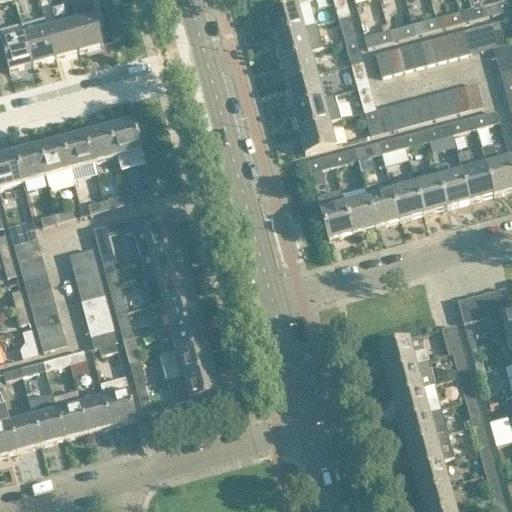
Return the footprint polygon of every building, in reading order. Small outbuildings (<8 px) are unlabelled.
[(0,0),(0,8),(14,4),(13,0),(0,0)] [(288,11),(284,0),(272,0),(276,14),(288,11)] [(299,8),(296,0),(284,0),(288,11),(296,8),(299,8)] [(350,20),(344,0),(332,0),(339,23),(350,20)] [(510,15),(506,4),(483,11),(485,22),(510,15)] [(296,8),(288,11),(276,14),(266,17),(273,41),(303,32),(296,8)] [(485,22),(483,11),(460,17),(463,28),(485,22)] [(463,28),(460,17),(436,23),(439,34),(463,28)] [(103,50),(95,19),(71,26),(79,57),(103,50)] [(357,43),(350,20),(339,23),(345,46),(357,43)] [(56,63),(47,32),(45,22),(21,28),(24,39),(32,69),(56,63)] [(439,34),(436,23),(412,30),(415,41),(439,34)] [(79,57),(71,26),(47,32),(56,63),(79,57)] [(506,51),(499,26),(487,29),(493,53),(494,55),(506,51)] [(316,29),(303,32),(273,41),(279,64),(309,56),(322,53),(316,29)] [(493,53),(487,29),(476,32),(482,56),(493,53)] [(392,47),(415,41),(412,30),(389,36),(392,47)] [(482,56),(476,32),(465,35),(471,59),(482,56)] [(471,59),(465,35),(454,38),(460,62),(471,59)] [(367,54),(392,47),(389,36),(365,42),(367,54)] [(460,62),(454,38),(443,41),(449,65),(460,62)] [(32,69),(24,39),(0,45),(9,76),(32,69)] [(449,65),(443,41),(432,44),(438,67),(449,65)] [(363,67),(357,43),(345,46),(351,71),(363,67)] [(438,67),(432,44),(420,47),(427,70),(438,67)] [(427,70),(420,47),(409,50),(416,73),(427,70)] [(416,73),(409,50),(398,53),(404,76),(416,73)] [(511,75),(511,73),(506,51),(494,55),(500,78),(511,75)] [(404,76),(398,53),(387,56),(393,79),(404,76)] [(316,80),(309,56),(279,64),(285,88),(316,80)] [(393,79),(387,56),(376,59),(381,82),(393,79)] [(370,91),(363,67),(351,71),(358,94),(370,91)] [(511,99),(511,75),(500,78),(507,101),(511,99)] [(322,103),(316,81),(316,80),(285,88),(292,111),(322,103)] [(477,89),(465,92),(471,114),(482,111),(477,89)] [(376,114),(370,91),(358,94),(364,117),(376,114)] [(471,114),(465,92),(454,95),(460,117),(471,114)] [(460,117),(454,95),(443,98),(449,120),(460,117)] [(449,120),(443,98),(432,101),(438,123),(449,120)] [(334,100),(322,103),(292,111),(298,135),(329,127),(340,123),(334,100)] [(438,123),(432,101),(421,104),(427,126),(438,123)] [(427,126),(421,104),(410,107),(416,129),(427,126)] [(416,129),(410,107),(399,110),(405,132),(416,129)] [(405,132),(399,110),(388,113),(393,135),(405,132)] [(393,135),(388,113),(377,116),(382,138),(393,135)] [(382,138),(377,116),(376,116),(376,114),(364,117),(370,141),(382,138)] [(497,116),(473,123),(476,135),(500,128),(497,116)] [(476,135),(473,123),(450,129),(453,141),(476,135)] [(145,167),(133,124),(109,131),(118,161),(121,173),(145,167)] [(335,150),(329,127),(298,135),(305,159),(335,150)] [(453,141),(450,129),(426,135),(429,148),(453,141)] [(118,161),(109,131),(86,137),(94,168),(118,161)] [(429,148),(426,135),(402,142),(406,154),(429,148)] [(97,179),(94,168),(86,137),(62,144),(73,186),(97,179)] [(406,154),(402,142),(378,148),(382,160),(406,154)] [(73,186),(62,144),(37,150),(46,181),(49,192),(73,186)] [(358,167),(382,160),(378,148),(354,154),(358,167)] [(46,181),(37,150),(14,156),(23,187),(46,181)] [(358,167),(354,154),(331,161),(335,173),(358,167)] [(0,192),(23,187),(14,156),(0,159),(0,192)] [(494,200),(486,170),(475,173),(471,156),(458,160),(462,176),(470,207),(494,200)] [(335,173),(331,161),(307,167),(311,180),(335,173)] [(511,195),(511,172),(509,163),(486,170),(494,200),(511,195)] [(470,207),(462,176),(450,179),(447,170),(436,173),(439,183),(447,213),(470,207)] [(149,183),(151,190),(157,188),(155,181),(149,183)] [(447,213),(439,183),(416,189),(424,220),(447,213)] [(399,227),(391,196),(381,198),(379,188),(365,192),(368,202),(376,233),(399,227)] [(424,220),(416,189),(391,196),(399,227),(424,220)] [(152,202),(150,194),(133,198),(136,207),(152,202)] [(353,239),(345,209),(341,197),(317,204),(320,215),(329,246),(353,239)] [(120,202),(104,206),(106,215),(123,210),(120,202)] [(376,233),(368,202),(345,209),(353,239),(376,233)] [(106,215),(104,206),(88,210),(90,219),(106,215)] [(73,215),(57,219),(59,227),(76,223),(73,215)] [(0,234),(8,232),(4,216),(0,217),(0,234)] [(42,232),(59,227),(57,219),(40,223),(42,232)] [(181,250),(175,228),(175,226),(156,231),(152,219),(121,227),(124,240),(135,237),(141,261),(181,250)] [(8,231),(8,232),(10,240),(25,237),(27,236),(25,227),(8,231)] [(37,246),(34,234),(25,237),(10,240),(13,252),(37,246)] [(16,264),(13,252),(10,240),(2,242),(8,266),(16,264)] [(40,257),(37,246),(13,252),(16,264),(40,257)] [(188,275),(181,250),(141,261),(147,285),(157,283),(188,275)] [(69,260),(72,272),(96,265),(93,254),(69,260)] [(44,269),(40,257),(16,264),(20,275),(44,269)] [(21,280),(20,275),(16,264),(8,266),(12,282),(21,280)] [(99,277),(96,265),(72,272),(76,283),(99,277)] [(121,293),(114,268),(104,271),(110,296),(121,293)] [(47,281),(44,269),(20,275),(21,280),(23,287),(47,281)] [(194,299),(188,275),(157,283),(163,308),(194,299)] [(102,289),(99,277),(76,283),(79,295),(102,289)] [(50,292),(47,281),(23,287),(25,294),(26,299),(50,292)] [(105,300),(102,289),(79,295),(82,307),(105,300)] [(53,304),(50,292),(26,299),(30,310),(53,304)] [(511,316),(505,293),(489,297),(496,320),(511,316)] [(30,310),(26,299),(25,294),(17,296),(21,314),(30,311),(30,310)] [(496,320),(489,297),(474,301),(480,324),(489,322),(496,320)] [(201,324),(194,299),(163,308),(152,311),(155,321),(166,318),(170,332),(201,324)] [(108,312),(105,300),(82,307),(85,318),(108,312)] [(480,324),(474,301),(458,306),(464,328),(480,324)] [(57,316),(53,304),(30,310),(30,311),(33,322),(57,316)] [(113,307),(117,320),(127,317),(123,305),(113,307)] [(33,322),(30,311),(21,314),(25,330),(34,327),(33,322)] [(111,324),(108,312),(85,318),(88,330),(111,324)] [(511,315),(511,316),(496,320),(489,322),(496,347),(508,344),(511,342),(511,315)] [(60,327),(57,316),(33,322),(34,327),(36,334),(60,327)] [(114,335),(111,324),(88,330),(91,342),(114,335)] [(201,324),(170,332),(159,335),(163,348),(173,345),(176,356),(207,347),(201,324)] [(63,339),(60,327),(36,334),(36,335),(39,345),(63,339)] [(130,329),(120,332),(123,345),(134,343),(130,329)] [(456,330),(441,335),(448,359),(451,359),(452,359),(463,356),(456,330)] [(42,357),(39,345),(36,335),(28,337),(31,348),(27,354),(29,363),(34,361),(43,359),(42,357)] [(117,346),(114,335),(91,342),(94,353),(99,352),(116,347),(117,346)] [(67,351),(63,339),(39,345),(42,357),(67,351)] [(427,366),(420,340),(379,352),(386,377),(427,366)] [(140,366),(134,343),(123,345),(130,369),(140,366)] [(118,356),(116,347),(99,352),(101,361),(118,356)] [(214,372),(207,348),(207,347),(176,356),(160,360),(167,385),(183,380),(214,372)] [(86,365),(83,355),(67,360),(70,369),(86,365)] [(470,380),(463,356),(452,359),(458,383),(470,380)] [(46,376),(70,369),(67,360),(43,367),(46,376)] [(136,393),(146,390),(140,366),(130,369),(136,393)] [(434,390),(427,366),(386,377),(393,401),(422,393),(434,390)] [(22,382),(46,376),(43,367),(19,373),(22,382)] [(220,397),(214,372),(183,380),(190,405),(220,397)] [(22,382),(19,373),(3,378),(5,387),(22,382)] [(476,405),(470,380),(458,383),(465,408),(476,405)] [(137,425),(125,382),(100,389),(103,401),(112,432),(137,425)] [(426,407),(422,393),(393,401),(399,425),(441,414),(438,404),(426,407)] [(88,439),(80,408),(77,395),(53,402),(56,414),(65,445),(88,439)] [(112,432),(103,401),(80,408),(88,439),(112,432)] [(139,405),(142,418),(153,415),(149,403),(139,405)] [(483,429),(476,405),(465,408),(472,432),(483,429)] [(495,411),(500,426),(511,421),(511,410),(510,406),(495,411)] [(0,462),(18,458),(9,427),(5,411),(0,412),(0,462)] [(65,445),(56,414),(33,420),(41,451),(65,445)] [(447,438),(441,414),(399,425),(406,450),(447,438)] [(41,451),(33,420),(9,427),(18,458),(41,451)] [(489,453),(483,429),(472,432),(478,456),(489,453)] [(454,463),(447,438),(406,450),(413,474),(443,466),(454,463)] [(496,478),(489,453),(478,456),(485,481),(496,478)] [(449,490),(443,466),(413,474),(420,498),(449,490)] [(503,502),(496,478),(485,481),(492,505),(503,502)] [(455,511),(450,491),(449,490),(420,498),(423,511),(455,511)] [(505,511),(503,502),(492,505),(493,511),(505,511)]
